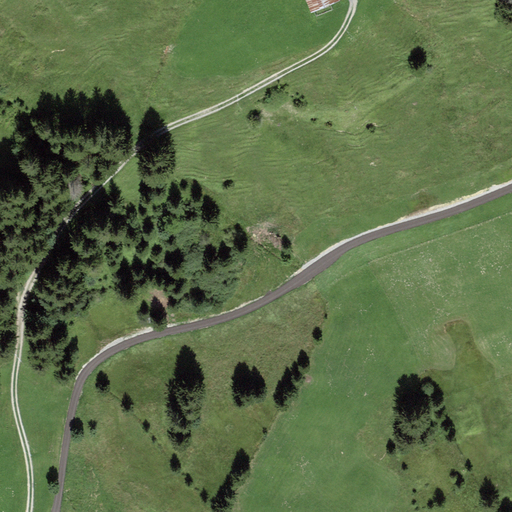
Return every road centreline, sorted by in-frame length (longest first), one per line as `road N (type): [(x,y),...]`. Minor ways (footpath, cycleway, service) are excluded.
road 1 (track): [(27,511),(28,463),(12,387),(26,294),(68,214),(149,139),(328,49),(353,0)]
road 2 (track): [(511,187),(345,248),(235,314),(122,347),(92,364),(78,382),(55,511)]
